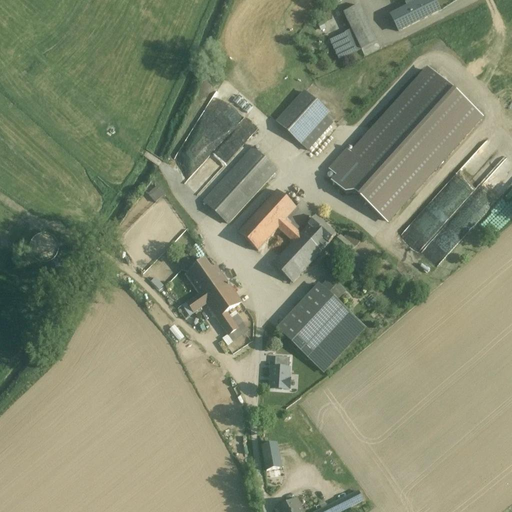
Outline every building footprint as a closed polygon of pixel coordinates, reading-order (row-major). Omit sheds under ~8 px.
[(425,0),(420,3),(418,0),(416,0),(405,5),(407,9),(400,13),(407,28),(439,12),(433,0),(425,0)] [(377,42),(359,6),(343,14),(352,32),(361,50),(377,42)] [(400,13),(391,17),(398,32),(407,28),(400,13)] [(355,194),(390,225),(486,121),(430,69),(350,155),(346,151),(329,169),(336,176),(331,182),(350,199),(355,194)] [(328,115),(304,93),(277,124),(301,145),(328,115)] [(252,150),(204,203),(228,225),(277,172),(252,150)] [(191,166),(200,170),(204,160),(199,158),(200,154),(196,152),(191,166)] [(149,194),(154,202),(165,197),(160,188),(149,194)] [(276,193),(238,235),(257,253),(278,230),(285,222),(296,210),(276,193)] [(446,212),(448,221),(454,219),(450,206),(446,208),(443,198),(428,203),(432,215),(434,215),(436,221),(428,224),(431,234),(440,232),(438,226),(440,225),(439,221),(443,220),(441,213),(446,212)] [(296,210),(285,222),(296,232),(314,213),(303,203),(296,210)] [(293,244),(272,266),(292,284),(335,238),(315,220),(300,236),(293,244)] [(296,232),(285,222),(278,230),(293,244),(300,236),(296,232)] [(360,243),(349,233),(343,240),(354,250),(360,243)] [(211,271),(204,262),(177,285),(187,298),(194,292),(198,298),(186,306),(193,315),(205,307),(216,322),(226,315),(241,304),(215,268),(211,271)] [(344,292),(331,280),(322,290),(335,302),(344,292)] [(322,290),(319,287),(278,331),(323,373),(364,329),(335,302),(322,290)] [(237,330),(226,315),(216,322),(228,337),(237,330)] [(176,328),(171,330),(176,342),(182,339),(176,328)] [(286,390),(287,358),(275,358),(274,369),(269,369),(269,389),(286,390)] [(218,370),(208,376),(212,384),(223,378),(218,370)] [(243,415),(223,378),(212,384),(205,388),(225,425),(243,415)] [(377,462),(318,390),(306,400),(366,472),(377,462)] [(359,471),(303,403),(282,420),(339,488),(359,471)] [(475,405),(408,460),(425,481),(492,425),(475,405)] [(494,428),(428,484),(445,504),(511,449),(494,428)] [(278,447),(263,449),(268,474),(283,471),(278,447)] [(283,471),(268,474),(271,490),(286,487),(283,471)] [(359,494),(324,511),(346,511),(364,503),(359,494)]
